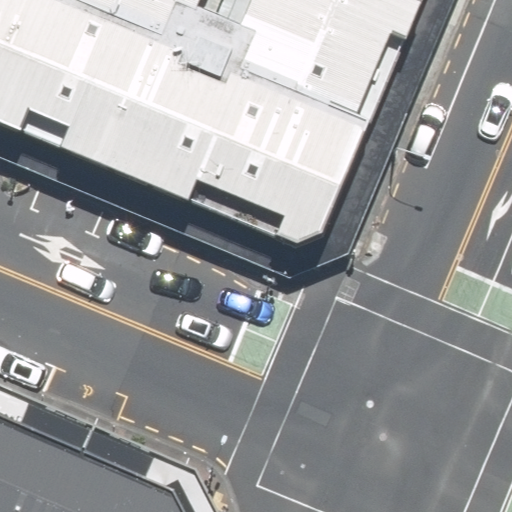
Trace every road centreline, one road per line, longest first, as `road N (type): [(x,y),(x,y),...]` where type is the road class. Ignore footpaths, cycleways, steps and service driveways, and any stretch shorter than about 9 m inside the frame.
road 1 (secondary): [(0,268),(387,432)]
road 2 (secondary): [(387,432),(511,129)]
road 3 (residential): [(387,432),(511,485)]
